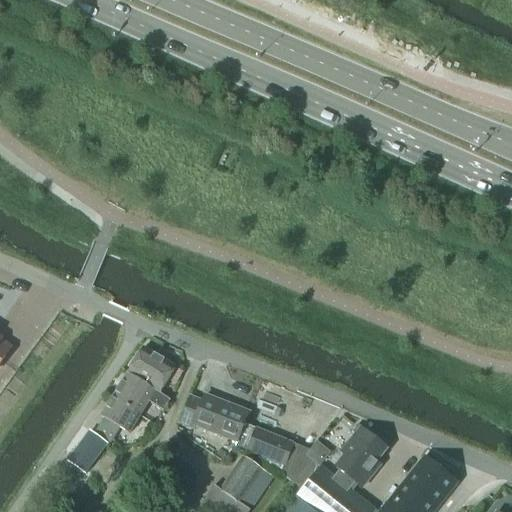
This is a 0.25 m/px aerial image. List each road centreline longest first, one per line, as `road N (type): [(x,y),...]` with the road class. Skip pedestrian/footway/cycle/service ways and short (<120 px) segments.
road 1 (secondary): [(86,0),(511,191)]
road 2 (unclassified): [(511,478),(342,399),(139,326)]
road 3 (secondary): [(511,145),(177,0)]
road 4 (unclassified): [(139,326),(40,479)]
road 5 (unclassified): [(139,326),(0,266)]
